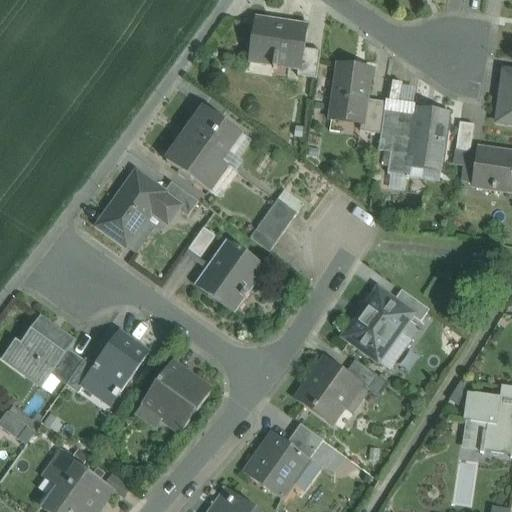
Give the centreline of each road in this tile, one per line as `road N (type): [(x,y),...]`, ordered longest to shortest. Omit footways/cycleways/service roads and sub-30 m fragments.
road 1 (residential): [(40,249),(229,0)]
road 2 (residential): [(259,373),(136,285),(70,270),(40,249)]
road 3 (residential): [(259,373),(376,215)]
road 4 (residential): [(143,511),(259,373)]
